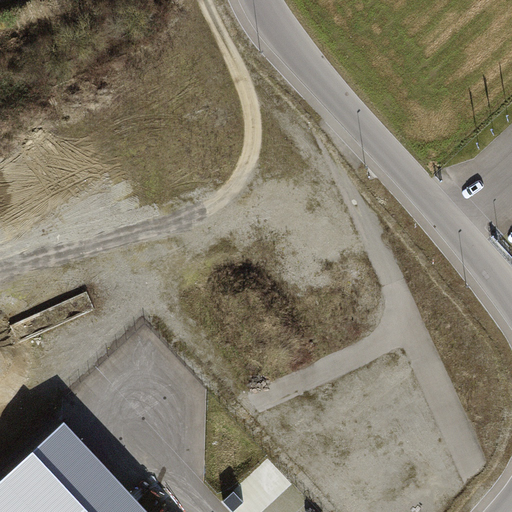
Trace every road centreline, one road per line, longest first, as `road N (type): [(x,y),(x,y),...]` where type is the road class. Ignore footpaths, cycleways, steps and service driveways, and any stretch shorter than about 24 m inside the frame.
road 1 (unknown): [(3,511),(409,334)]
road 2 (unknown): [(409,334),(331,84)]
road 3 (unknown): [(409,334),(488,511)]
